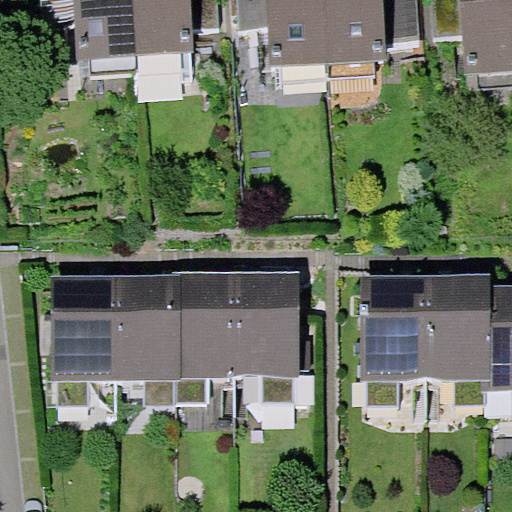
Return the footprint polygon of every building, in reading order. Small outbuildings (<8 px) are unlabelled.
[(199,0),(85,0),(91,76),(204,69),(199,0)] [(403,0),(241,0),(244,44),(273,43),(276,84),(409,75),(403,0)] [(511,0),(435,0),(440,50),(472,46),(477,100),(511,96),(511,0)] [(317,285),(57,287),(58,426),(87,426),(87,387),(146,387),(146,418),(214,417),(214,388),(264,388),(264,418),(318,418),(317,285)] [(508,286),(372,285),(372,413),(405,413),(405,390),(469,390),(468,413),(501,413),(501,398),(511,398),(511,299),(508,300),(508,286)]
